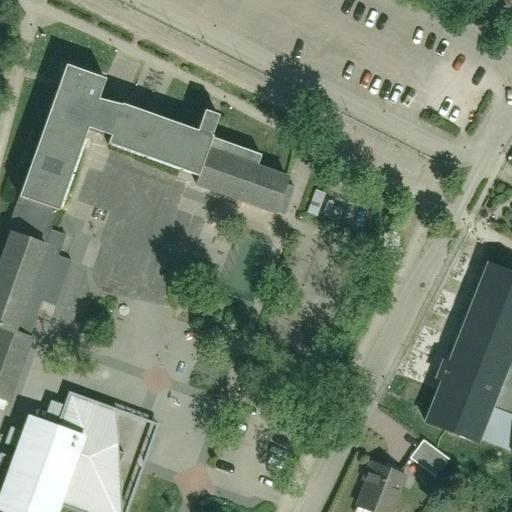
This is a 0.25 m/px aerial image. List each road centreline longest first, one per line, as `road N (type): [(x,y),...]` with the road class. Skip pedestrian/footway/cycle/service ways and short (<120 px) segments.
road 1 (residential): [(511,106),(309,511)]
road 2 (residential): [(404,0),(511,62)]
